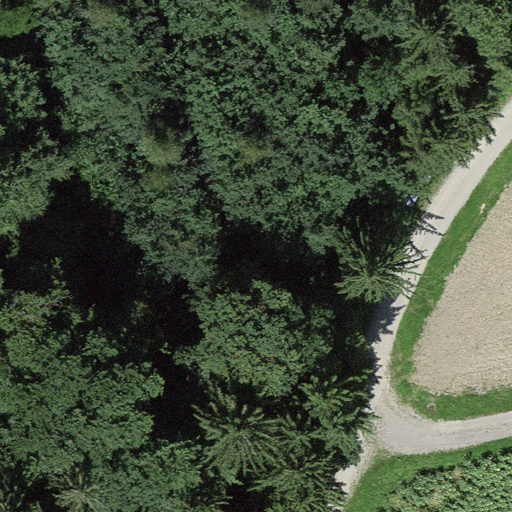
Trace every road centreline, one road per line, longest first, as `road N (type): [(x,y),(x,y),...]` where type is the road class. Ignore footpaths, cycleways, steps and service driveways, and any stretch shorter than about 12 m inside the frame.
road 1 (track): [(511,114),(440,204),(368,434),(332,511)]
road 2 (track): [(511,406),(368,434)]
